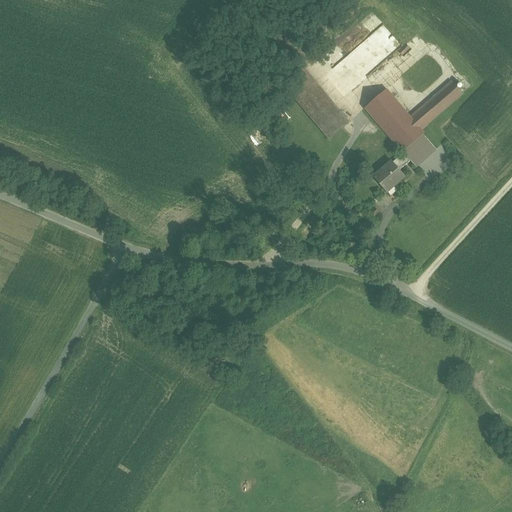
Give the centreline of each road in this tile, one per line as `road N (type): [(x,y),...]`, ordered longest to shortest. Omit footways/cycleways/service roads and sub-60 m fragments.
road 1 (unclassified): [(511,350),(400,291),(337,272),(149,258)]
road 2 (track): [(0,412),(103,239)]
